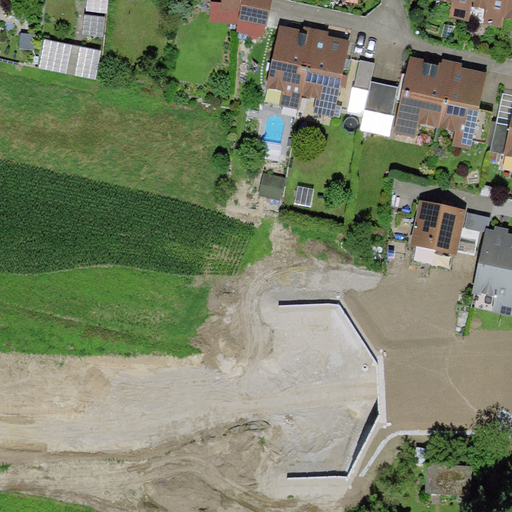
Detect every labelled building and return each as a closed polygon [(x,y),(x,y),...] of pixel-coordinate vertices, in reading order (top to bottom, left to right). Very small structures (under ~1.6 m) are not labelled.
[(505,0),(470,0),(470,4),(504,10),(505,0)] [(316,34),(281,28),(270,88),(305,94),(316,34)] [(350,41),(316,34),(305,94),(339,101),(350,41)] [(450,62),(411,55),(399,117),(438,125),(450,62)] [(485,69),(450,62),(438,125),(473,131),(485,69)] [(461,208),(422,200),(413,246),(452,254),(461,208)] [(511,235),(488,231),(478,292),(511,297),(511,235)]
